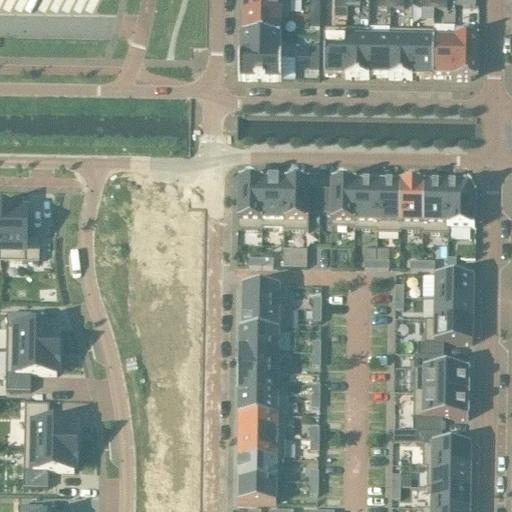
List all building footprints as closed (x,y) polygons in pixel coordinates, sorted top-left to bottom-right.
[(243,0),(243,17),(281,18),(281,19),(289,19),(289,0),(243,0)] [(337,0),(334,0),(334,10),(347,11),(347,0),(337,0)] [(347,0),(347,11),(360,11),(361,0),(347,0)] [(378,1),(377,11),(390,11),(391,1),(378,1)] [(391,1),(390,11),(404,12),(404,1),(391,1)] [(421,1),(420,12),(434,12),(434,2),(421,1)] [(434,2),(434,12),(447,12),(447,2),(434,2)] [(320,18),(320,5),(310,5),(310,18),(320,18)] [(243,17),(242,38),(242,39),(281,39),(281,19),(281,18),(243,17)] [(320,32),(320,18),(310,18),(309,32),(320,32)] [(454,44),(454,81),(453,81),(453,83),(469,83),(470,83),(478,83),(479,34),(479,31),(454,31),(454,44)] [(347,32),(324,32),(323,78),(345,79),(346,79),(347,32)] [(347,32),(346,79),(345,79),(345,81),(369,82),(369,79),(368,79),(368,42),(369,42),(369,32),(347,32)] [(389,42),(390,42),(389,80),(388,79),(388,82),(412,82),(412,80),(411,80),(411,33),(389,33),(389,42)] [(412,80),(432,80),(433,43),(434,43),(434,34),(411,33),(411,80),(412,80)] [(280,61),(280,60),(281,39),(242,39),(242,38),(241,38),(241,59),(241,60),(280,61)] [(369,42),(368,42),(368,79),(369,79),(388,79),(389,80),(390,42),(389,42),(369,42)] [(434,43),(433,43),(432,80),(453,81),(454,81),(454,44),(434,43)] [(309,49),(309,61),(319,62),(319,49),(309,49)] [(241,60),(241,59),(239,59),(238,83),(281,84),(281,60),(280,60),(280,61),(241,60)] [(319,62),(309,61),(309,74),(319,74),(319,62)] [(238,184),(237,234),(238,234),(262,234),(262,232),(261,232),(262,185),(238,184)] [(262,185),(261,232),(262,232),(283,232),(284,232),(285,185),(262,185)] [(283,232),(283,235),(308,235),(308,217),(319,217),(320,193),(308,193),(309,185),(285,185),(284,232),(283,232)] [(320,193),(319,217),(331,217),(330,231),(353,231),(354,231),(355,186),(331,186),(331,194),(320,193)] [(353,231),(353,234),(376,234),(377,234),(378,186),(355,186),(354,231),(353,231)] [(376,234),(376,236),(401,237),(401,234),(400,234),(401,187),(378,186),(377,234),(376,234)] [(449,187),(448,232),(449,232),(474,232),(475,199),(476,198),(465,186),(463,188),(449,187)] [(401,187),(400,234),(401,234),(421,235),(423,235),(423,187),(401,187)] [(423,235),(421,235),(421,237),(449,238),(449,232),(448,232),(449,187),(423,187),(423,235)] [(3,213),(2,265),(39,266),(40,241),(26,241),(27,215),(16,215),(16,213),(3,213)] [(249,262),(249,271),(261,271),(261,263),(249,262)] [(447,262),(447,274),(456,274),(456,262),(447,262)] [(261,263),(261,271),(273,271),(273,263),(261,263)] [(364,264),(364,273),(376,273),(377,265),(364,264)] [(377,265),(376,273),(388,273),(389,265),(377,265)] [(422,265),(410,265),(410,274),(422,274),(422,265)] [(422,265),(422,274),(434,274),(434,266),(422,265)] [(435,280),(434,303),(473,303),(473,281),(435,280)] [(241,289),(241,312),(286,313),(286,314),(289,314),(289,290),(241,289)] [(395,290),(395,302),(403,302),(404,290),(395,290)] [(313,301),(313,313),(321,314),(321,301),(313,301)] [(395,302),(395,314),(403,314),(403,302),(395,302)] [(434,303),(434,323),(434,324),(472,325),(473,303),(434,303)] [(240,333),(240,334),(279,334),(279,335),(286,336),(286,314),(286,313),(241,312),(240,333)] [(313,313),(313,326),(321,326),(321,314),(313,313)] [(7,317),(7,356),(59,356),(59,342),(57,342),(57,332),(31,332),(32,318),(7,317)] [(418,346),(418,359),(443,360),(443,347),(472,348),(472,325),(434,324),(434,323),(425,323),(424,346),(418,346)] [(239,354),(239,355),(278,356),(279,335),(279,334),(240,334),(240,333),(239,333),(239,354)] [(312,345),(312,357),(320,358),(321,345),(312,345)] [(237,354),(237,377),(278,377),(278,356),(239,355),(239,354),(237,354)] [(7,356),(6,395),(30,395),(31,379),(56,379),(57,369),(59,369),(59,356),(7,356)] [(312,357),(312,370),(320,370),(320,358),(312,357)] [(414,359),(413,397),(468,398),(469,373),(442,372),(443,360),(418,359),(414,359)] [(237,377),(237,399),(238,399),(238,398),(278,399),(278,377),(237,377)] [(311,388),(311,400),(320,400),(320,388),(311,388)] [(413,397),(413,435),(416,435),(441,435),(442,422),(468,423),(468,398),(413,397)] [(238,399),(238,421),(239,421),(239,420),(277,421),(277,420),(278,399),(238,398),(238,399)] [(311,400),(311,412),(319,412),(320,400),(311,400)] [(25,408),(24,450),(77,451),(77,439),(75,439),(75,429),(49,428),(49,408),(25,408)] [(239,421),(239,442),(284,442),(285,420),(277,420),(277,421),(239,420),(239,421)] [(311,431),(310,443),(319,443),(319,431),(311,431)] [(416,435),(416,448),(422,448),(422,471),(427,471),(427,470),(470,471),(470,448),(441,447),(441,435),(416,435)] [(239,442),(238,463),(281,464),(281,465),(284,465),(284,442),(239,442)] [(310,443),(310,455),(319,455),(319,443),(310,443)] [(24,450),(23,491),(48,492),(48,476),(74,476),(74,466),(76,466),(77,451),(24,450)] [(238,463),(238,485),(276,485),(276,487),(281,487),(281,465),(281,464),(238,463)] [(427,471),(426,493),(431,493),(431,492),(470,492),(470,471),(427,470),(427,471)] [(310,474),(310,486),(318,486),(318,474),(310,474)] [(392,479),(392,491),(400,491),(400,479),(392,479)] [(238,485),(237,508),(276,508),(276,487),(276,485),(238,485)] [(310,486),(309,499),(318,499),(318,486),(310,486)] [(392,491),(392,503),(400,503),(400,491),(392,491)] [(430,511),(469,511),(470,492),(431,492),(431,493),(430,511)]
